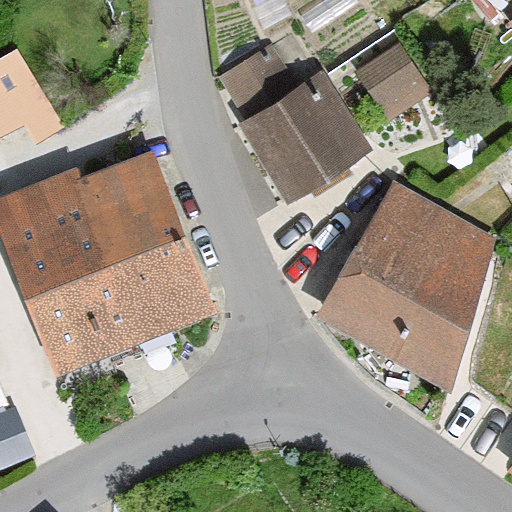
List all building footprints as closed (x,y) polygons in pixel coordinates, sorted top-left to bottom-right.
[(1,37),(0,37),(0,126),(40,102),(1,37)] [(361,63),(391,109),(430,85),(400,38),(361,63)] [(272,45),(219,77),(293,198),(372,150),(323,71),(297,87),(272,45)] [(137,144),(0,193),(0,276),(32,367),(196,308),(137,144)] [(494,239),(396,181),(316,317),(449,392),(494,239)] [(511,429),(488,461),(511,478),(511,429)]
